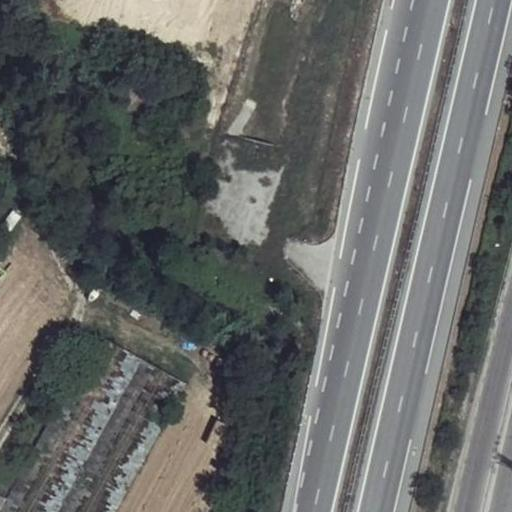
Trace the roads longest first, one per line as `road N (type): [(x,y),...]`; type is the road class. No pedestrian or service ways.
road 1 (motorway): [(374,511),(493,0)]
road 2 (motorway): [(430,0),(314,511)]
road 3 (secondary): [(511,302),(464,511)]
